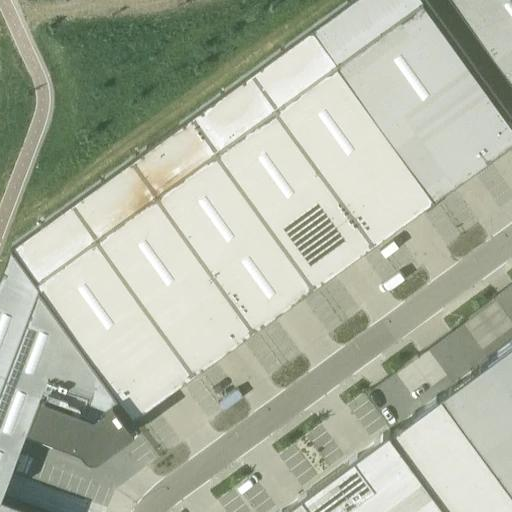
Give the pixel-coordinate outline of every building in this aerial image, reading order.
[(511,119),(425,0),(346,0),(311,26),(434,195),(511,137),(511,119)] [(511,0),(454,0),(511,79),(511,0)] [(311,26),(11,243),(133,412),(434,195),(311,26)] [(10,244),(0,270),(0,493),(1,494),(1,493),(1,492),(9,473),(9,472),(28,422),(77,441),(79,441),(80,442),(81,443),(82,444),(83,446),(86,448),(88,450),(91,451),(95,451),(98,450),(101,449),(134,424),(114,396),(117,393),(10,244)] [(511,340),(489,357),(489,356),(487,357),(488,358),(439,393),(511,492),(511,340)] [(451,511),(417,465),(391,429),(390,429),(389,428),(382,433),(380,437),(277,511),(451,511)] [(0,511),(49,511),(1,494),(0,493),(0,511)]
